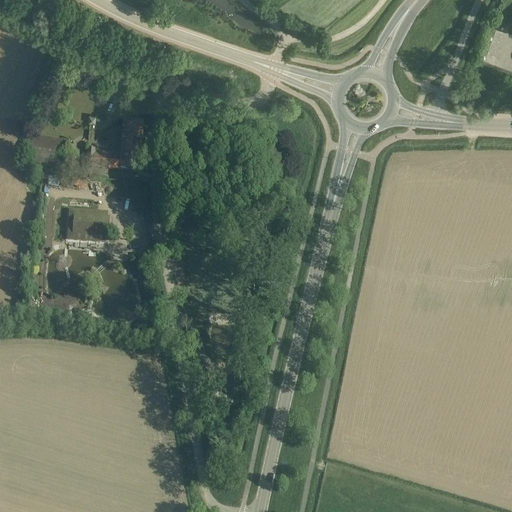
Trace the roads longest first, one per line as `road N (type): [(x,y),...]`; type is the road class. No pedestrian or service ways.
road 1 (unclassified): [(233,511),(210,504),(201,490),(158,228),(152,79),(248,103),(265,92),(271,69)]
road 2 (tertiary): [(259,511),(340,178)]
road 3 (unclassified): [(271,69),(96,0)]
road 4 (unknown): [(0,9),(152,79)]
road 5 (unclassified): [(432,120),(479,0)]
